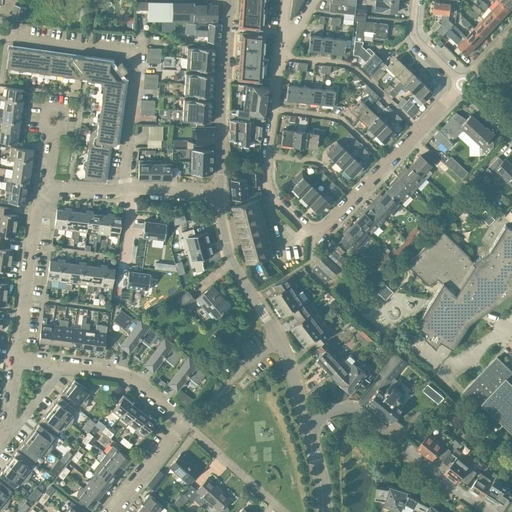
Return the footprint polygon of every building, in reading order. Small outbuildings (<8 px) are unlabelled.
[(240,0),(239,28),(261,29),(263,0),(240,0)] [(292,0),(289,18),(291,19),(301,0),(292,0)] [(330,2),(329,11),(344,13),(354,14),(355,13),(355,7),(356,0),(331,0),(331,2),(330,2)] [(378,0),(375,0),(374,10),(396,12),(397,2),(378,0)] [(435,2),(434,12),(442,13),(441,24),(436,30),(443,36),(446,33),(454,25),(449,20),(449,13),(450,13),(451,4),(458,5),(458,1),(451,0),(440,0),(440,2),(435,2)] [(483,0),(479,4),(484,9),(488,6),(483,0)] [(510,9),(500,0),(492,9),(502,18),(510,9)] [(511,0),(500,0),(510,9),(511,7),(511,0)] [(148,12),(147,18),(171,19),(171,20),(216,21),(217,5),(195,5),(194,5),(194,3),(148,1),(148,12)] [(11,18),(22,21),(25,7),(14,5),(11,18)] [(502,18),(492,9),(483,18),(493,27),(502,18)] [(474,10),(470,14),(475,19),(479,15),(474,10)] [(354,14),(353,20),(357,21),(355,35),(363,36),(372,37),(386,38),(388,24),(365,22),(365,15),(354,14)] [(462,22),(471,31),(466,36),(476,45),(484,36),(475,27),(465,18),(462,22)] [(493,27),(483,18),(475,27),(484,36),(493,27)] [(206,41),(219,42),(221,24),(208,23),(208,25),(186,23),(185,33),(207,35),(206,41)] [(454,25),(446,34),(450,38),(455,33),(463,40),(458,45),(457,46),(458,46),(462,50),(467,55),(476,45),(466,36),(454,25)] [(239,70),(238,80),(260,81),(263,34),(258,34),(241,33),(240,42),(240,47),(239,65),(239,70)] [(320,51),(322,37),(310,35),(308,50),(320,51)] [(354,42),(353,55),(358,55),(365,61),(361,66),(368,73),(369,72),(373,76),(380,68),(384,64),(380,60),(381,59),(374,52),(371,55),(362,47),(363,36),(355,35),(354,42)] [(322,37),(320,51),(332,53),(333,38),(322,37)] [(333,38),(332,53),(344,54),(345,39),(333,38)] [(458,46),(454,50),(458,54),(462,50),(458,46)] [(9,47),(6,68),(84,78),(94,79),(94,82),(98,82),(101,85),(100,91),(102,91),(97,128),(89,134),(83,178),(104,181),(109,143),(116,144),(122,94),(125,94),(128,77),(120,76),(120,75),(127,69),(121,62),(115,67),(112,67),(113,59),(90,56),(90,58),(9,47)] [(147,55),(161,56),(161,48),(147,47),(147,55)] [(186,58),(213,60),(214,48),(187,47),(186,58)] [(146,62),(160,63),(161,56),(147,55),(146,62)] [(395,57),(386,67),(395,75),(405,66),(395,57)] [(213,60),(186,58),(186,68),(213,70),(213,60)] [(392,88),(388,92),(393,97),(397,92),(400,89),(414,74),(405,66),(395,75),(400,80),(393,88),(392,88)] [(373,76),(372,76),(376,81),(385,72),(383,70),(380,68),(373,76)] [(143,81),(157,82),(158,74),(144,73),(143,81)] [(185,84),(212,86),(212,75),(185,73),(185,84)] [(414,74),(400,89),(404,92),(408,88),(414,93),(423,83),(414,74)] [(157,82),(143,81),(143,88),(157,89),(157,82)] [(423,83),(414,93),(423,102),(432,92),(423,83)] [(212,86),(185,84),(184,95),(211,96),(212,86)] [(238,108),(237,116),(263,119),(267,87),(246,84),(242,109),(238,108)] [(298,101),(300,86),(288,84),(286,99),(298,101)] [(310,102),(312,87),(300,86),(298,101),(310,102)] [(367,86),(364,90),(375,100),(379,96),(367,86)] [(6,95),(5,98),(22,101),(24,89),(7,87),(6,95)] [(322,103),(323,89),(312,87),(310,102),(322,103)] [(323,89),(322,103),(334,105),(335,90),(323,89)] [(2,95),(1,100),(5,101),(4,109),(23,112),(24,108),(21,108),(22,101),(5,98),(6,95),(2,95)] [(360,99),(350,110),(358,118),(369,107),(373,103),(367,98),(363,102),(360,99)] [(397,104),(400,108),(401,107),(407,101),(403,98),(397,104)] [(183,110),(210,112),(211,101),(184,99),(183,110)] [(407,101),(401,107),(405,111),(406,112),(413,104),(408,99),(407,101)] [(155,100),(141,100),(140,107),(154,108),(155,100)] [(378,100),(372,106),(375,109),(381,103),(378,100)] [(413,104),(406,112),(412,117),(419,110),(413,104)] [(377,116),(367,126),(375,135),(386,124),(381,119),(386,113),(387,114),(392,110),(387,105),(385,108),(383,110),(379,114),(377,116)] [(140,114),(154,115),(154,108),(140,107),(140,114)] [(369,107),(358,118),(367,126),(377,116),(369,107)] [(0,116),(3,117),(2,119),(19,122),(20,115),(23,115),(23,112),(4,109),(0,108),(0,116)] [(210,112),(183,110),(182,121),(209,122),(210,112)] [(395,113),(392,117),(398,123),(405,129),(408,126),(401,119),(402,119),(395,113)] [(466,129),(481,144),(479,146),(480,154),(487,154),(493,147),(493,142),(489,138),(493,134),(485,127),(484,129),(475,120),(476,120),(470,115),(467,119),(456,113),(440,130),(439,129),(433,135),(447,148),(451,144),(452,145),(453,144),(451,140),(454,138),(455,138),(461,131),(464,131),(466,129)] [(0,116),(0,121),(2,122),(1,130),(20,133),(21,129),(18,129),(19,122),(2,119),(3,117),(0,116)] [(229,120),(229,130),(255,131),(262,131),(262,126),(256,125),(253,125),(253,121),(249,121),(229,120)] [(386,124),(375,135),(384,143),(395,132),(386,124)] [(215,145),(215,127),(196,127),(196,144),(215,145)] [(307,132),(305,147),(317,148),(318,138),(323,139),(324,130),(314,128),(313,133),(307,132)] [(282,134),(281,144),(293,145),(294,131),(282,129),(282,134)] [(20,133),(1,130),(0,136),(0,141),(16,144),(17,136),(20,136),(20,133)] [(229,130),(229,140),(229,143),(230,143),(237,143),(237,140),(240,140),(240,146),(249,146),(249,141),(252,141),(253,139),(261,140),(261,137),(262,131),(255,131),(229,130)] [(294,131),(293,145),(305,147),(307,132),(295,131),(294,131)] [(351,142),(355,139),(348,133),(345,136),(351,142)] [(355,148),(360,143),(355,139),(347,148),(351,151),(355,148)] [(335,160),(345,149),(336,141),(326,151),(335,160)] [(34,154),(35,150),(11,147),(10,155),(7,155),(7,158),(14,159),(31,161),(32,154),(34,154)] [(212,161),(212,149),(172,148),(172,152),(172,160),(212,161)] [(345,149),(335,160),(344,168),(354,158),(356,155),(359,152),(355,148),(351,151),(347,148),(345,149)] [(367,151),(363,148),(356,155),(360,158),(367,151)] [(422,174),(426,178),(432,172),(427,168),(431,164),(434,161),(425,153),(422,156),(421,155),(412,164),(422,174)] [(511,165),(505,158),(503,161),(498,156),(488,167),(493,171),(494,170),(511,187),(511,186),(511,165)] [(31,161),(14,159),(7,158),(7,160),(14,161),(13,169),(32,172),(33,168),(30,168),(31,161)] [(354,158),(344,168),(353,176),(363,166),(354,158)] [(448,159),(444,163),(461,179),(465,175),(448,159)] [(138,160),(138,178),(149,178),(149,160),(138,160)] [(149,160),(149,178),(160,179),(161,163),(161,160),(149,160)] [(171,175),(193,176),(193,173),(212,174),(212,161),(172,160),(171,164),(171,175)] [(445,172),(448,169),(440,160),(436,164),(445,172)] [(161,163),(160,179),(171,179),(171,175),(171,164),(161,163)] [(405,166),(397,175),(400,177),(414,191),(426,178),(422,174),(412,164),(407,169),(405,166)] [(4,176),(4,179),(28,182),(29,175),(32,175),(32,172),(13,169),(11,177),(4,176)] [(319,177),(323,173),(319,170),(313,176),(316,179),(319,176),(319,177)] [(477,170),(468,179),(473,184),(482,175),(477,170)] [(259,171),(249,172),(249,176),(250,186),(260,185),(259,176),(259,171)] [(292,181),(296,184),(293,188),(301,196),(311,185),(304,178),(306,175),(301,171),(292,181)] [(410,195),(414,191),(400,177),(387,190),(402,204),(410,195)] [(245,178),(230,179),(231,191),(232,200),(235,199),(235,206),(258,200),(259,200),(261,199),(260,191),(247,194),(246,189),(245,178)] [(6,182),(5,190),(6,190),(10,190),(10,191),(29,193),(30,190),(27,190),(28,182),(4,179),(3,181),(6,182)] [(335,185),(331,181),(320,193),(310,204),(319,212),(329,201),(323,196),(326,192),(327,193),(335,185)] [(310,204),(320,193),(311,185),(301,196),(310,204)] [(6,190),(5,198),(2,198),(1,202),(8,203),(9,202),(25,204),(26,197),(29,197),(29,193),(10,191),(10,190),(6,190)] [(380,214),(384,218),(390,211),(393,215),(402,205),(401,205),(402,204),(387,190),(382,195),(380,193),(370,204),(380,214)] [(235,206),(231,207),(239,238),(246,262),(246,263),(247,263),(248,263),(258,260),(259,260),(267,258),(269,257),(273,256),(274,256),(273,255),(270,243),(267,234),(268,233),(269,233),(268,232),(267,232),(266,230),(264,223),(266,222),(265,221),(264,221),(261,212),(263,211),(262,210),(261,210),(259,201),(258,200),(235,206)] [(361,215),(355,221),(369,235),(385,219),(384,218),(380,214),(370,204),(360,214),(361,215)] [(0,223),(15,226),(17,215),(6,213),(7,207),(0,205),(0,223)] [(57,209),(53,235),(57,236),(58,228),(65,229),(68,207),(64,207),(64,210),(57,209)] [(76,231),(78,211),(71,210),(71,208),(68,207),(65,229),(72,230),(72,234),(78,235),(79,231),(76,231)] [(86,232),(89,211),(86,210),(86,212),(78,211),(76,231),(79,231),(86,232)] [(485,210),(479,216),(489,225),(494,219),(485,210)] [(93,237),(100,238),(100,234),(97,233),(100,214),(92,213),(93,211),(89,211),(86,232),(94,233),(93,237)] [(108,235),(111,213),(107,213),(107,215),(100,214),(97,233),(100,234),(108,235)] [(118,244),(121,217),(114,216),(114,214),(111,213),(108,235),(115,236),(114,243),(118,244)] [(144,221),(142,236),(164,239),(166,224),(144,221)] [(365,241),(364,240),(369,235),(355,221),(346,230),(349,232),(340,241),(348,248),(352,245),(357,249),(365,241)] [(0,241),(4,242),(5,236),(14,237),(15,226),(0,223),(0,241)] [(469,257),(441,229),(406,265),(428,285),(437,279),(441,283),(415,326),(426,333),(424,336),(423,336),(422,337),(435,348),(436,348),(435,347),(439,341),(452,349),(468,323),(511,293),(511,228),(505,224),(488,251),(472,262),(468,258),(469,257)] [(183,237),(181,238),(184,250),(210,243),(206,231),(194,234),(193,228),(181,231),(183,237)] [(409,233),(404,239),(405,239),(409,243),(414,238),(409,233)] [(0,258),(11,260),(12,249),(4,248),(4,242),(0,241),(0,258)] [(210,243),(184,250),(186,250),(191,267),(194,266),(195,268),(196,272),(203,270),(202,264),(201,258),(213,255),(210,243)] [(335,243),(325,254),(339,268),(339,269),(345,274),(346,273),(354,280),(359,275),(351,267),(346,262),(347,260),(346,260),(341,255),(344,251),(335,243)] [(395,250),(390,255),(394,259),(399,254),(395,250)] [(325,283),(338,269),(324,255),(316,264),(311,270),(325,283)] [(11,260),(0,258),(0,270),(9,272),(11,260)] [(49,260),(46,287),(49,287),(50,280),(58,281),(61,259),(57,259),(57,261),(49,260)] [(61,259),(58,281),(66,282),(65,285),(72,286),(72,283),(69,282),(71,263),(64,262),(65,260),(61,259)] [(80,284),(83,262),(79,261),(79,264),(71,263),(69,282),(72,283),(80,284)] [(90,285),(93,266),(85,265),(86,262),(83,262),(80,284),(87,285),(87,288),(93,289),(93,286),(90,285)] [(101,287),(104,265),(100,264),(100,267),(93,266),(90,285),(93,286),(101,287)] [(111,295),(114,269),(107,268),(107,265),(104,265),(101,287),(108,287),(107,295),(111,295)] [(128,271),(126,286),(148,289),(150,274),(128,271)] [(296,281),(291,274),(273,286),(276,292),(268,297),(275,307),(296,292),(291,284),(296,281)] [(383,283),(376,291),(385,300),(392,292),(383,283)] [(207,307),(220,296),(211,286),(196,299),(202,305),(204,303),(207,307)] [(296,292),(275,307),(282,317),(290,311),(293,317),(311,304),(307,298),(302,301),(297,293),(301,290),(301,289),(296,292)] [(120,298),(127,299),(128,291),(121,290),(120,298)] [(195,300),(187,292),(177,301),(180,305),(184,309),(195,300)] [(220,296),(207,307),(216,317),(229,306),(220,296)] [(167,306),(164,308),(168,313),(171,310),(172,311),(180,305),(177,301),(175,298),(167,305),(167,306)] [(311,313),(315,310),(311,304),(293,317),(297,322),(289,328),(297,337),(317,321),(311,313)] [(337,306),(332,310),(336,314),(340,311),(337,306)] [(149,345),(158,334),(140,320),(137,317),(133,320),(132,319),(120,309),(113,318),(112,320),(130,334),(121,345),(129,351),(138,339),(139,340),(140,339),(149,345)] [(74,328),(71,345),(82,347),(85,323),(86,316),(82,316),(81,322),(80,329),(74,328)] [(42,317),(39,342),(39,341),(50,342),(52,325),(46,324),(47,317),(42,317)] [(61,344),(64,320),(60,319),(59,326),(52,325),(50,342),(61,344)] [(64,320),(61,344),(71,345),(74,328),(67,327),(68,320),(64,320)] [(323,329),(317,321),(297,337),(304,347),(312,340),(316,345),(320,342),(320,343),(333,332),(328,325),(323,329)] [(85,323),(82,347),(93,348),(95,331),(89,330),(89,323),(85,323)] [(95,331),(93,348),(95,348),(103,349),(103,351),(107,326),(102,325),(96,324),(95,331)] [(368,333),(361,326),(357,331),(364,337),(368,333)] [(367,340),(362,346),(366,349),(371,343),(375,338),(369,332),(368,333),(364,337),(367,340)] [(317,348),(312,352),(316,357),(315,358),(316,359),(315,359),(322,366),(324,364),(325,366),(328,363),(327,362),(329,361),(328,361),(333,356),(331,355),(340,347),(330,336),(317,348)] [(164,358),(173,365),(182,353),(164,339),(145,364),(152,370),(162,358),(163,359),(164,358)] [(378,389),(367,403),(390,422),(393,419),(393,418),(402,408),(395,403),(402,393),(393,386),(397,381),(393,377),(394,377),(405,362),(394,353),(389,360),(379,372),(390,381),(392,382),(387,388),(383,393),(378,389)] [(345,358),(340,364),(340,365),(336,368),(337,370),(333,373),(332,372),(330,374),(338,383),(346,371),(353,363),(355,361),(349,355),(345,359),(345,358)] [(324,364),(322,366),(330,374),(332,372),(333,373),(337,370),(336,368),(340,365),(340,364),(333,356),(328,361),(329,361),(327,362),(328,363),(325,366),(324,364)] [(485,369),(461,394),(487,418),(498,429),(503,423),(504,423),(504,422),(505,422),(511,429),(511,371),(499,359),(497,357),(485,369)] [(197,383),(206,372),(188,358),(168,383),(176,389),(186,377),(187,378),(188,377),(197,383)] [(338,383),(350,393),(359,382),(365,386),(372,377),(373,376),(368,371),(366,374),(353,363),(346,371),(338,383)] [(226,364),(223,368),(231,374),(234,370),(226,364)] [(220,373),(218,377),(223,382),(224,381),(226,378),(220,373)] [(67,385),(61,393),(71,401),(73,398),(84,407),(85,405),(87,401),(87,399),(87,396),(86,396),(90,391),(74,379),(70,384),(71,384),(69,387),(68,386),(68,385),(67,385)] [(438,392),(433,398),(439,402),(444,397),(438,392)] [(120,417),(131,403),(131,404),(133,402),(123,394),(118,400),(119,401),(112,411),(120,417)] [(49,408),(70,425),(71,423),(72,421),(72,419),(73,417),(73,415),(72,414),(75,409),(60,397),(56,402),(56,403),(55,405),(53,404),(54,404),(53,403),(49,408)] [(448,399),(444,402),(453,411),(457,408),(448,399)] [(139,410),(131,404),(131,403),(120,417),(128,423),(139,410)] [(70,425),(49,408),(45,413),(46,413),(47,414),(45,417),(45,416),(41,421),(56,433),(60,429),(61,429),(63,429),(65,428),(67,427),(69,426),(70,425)] [(147,416),(146,416),(139,410),(128,423),(136,430),(147,416)] [(147,416),(136,430),(144,436),(152,427),(153,428),(157,421),(148,414),(146,416),(147,416)] [(28,435),(49,452),(50,450),(51,448),(51,446),(51,444),(51,442),(50,441),(54,436),(39,424),(35,429),(35,430),(33,432),(32,431),(32,430),(28,435)] [(89,433),(85,437),(89,440),(90,440),(94,443),(96,439),(93,436),(89,433)] [(49,452),(28,435),(24,440),(25,440),(26,441),(24,444),(24,443),(20,448),(35,460),(39,456),(40,456),(42,456),(44,455),(46,454),(47,453),(49,452)] [(430,436),(418,450),(432,461),(443,447),(430,436)] [(126,454),(125,455),(112,445),(106,454),(123,467),(122,467),(124,469),(132,459),(126,454)] [(447,446),(439,456),(443,460),(450,452),(451,450),(447,446)] [(451,465),(444,473),(456,483),(459,479),(466,485),(481,467),(469,457),(468,457),(459,449),(457,447),(452,453),(457,457),(451,464),(451,465)] [(7,462),(27,479),(29,477),(29,475),(30,473),(30,471),(30,469),(29,468),(33,463),(17,451),(13,456),(14,457),(12,459),(11,458),(11,457),(7,462)] [(181,453),(169,466),(187,482),(199,469),(181,453)] [(123,467),(106,454),(100,462),(116,475),(122,467),(123,467)] [(63,455),(59,460),(64,463),(68,459),(63,455)] [(27,479),(7,462),(3,467),(5,468),(3,471),(2,470),(0,473),(0,476),(14,487),(18,483),(19,483),(21,483),(23,482),(24,481),(26,480),(27,479)] [(116,475),(100,462),(93,470),(96,472),(110,483),(116,475)] [(52,467),(48,472),(54,477),(58,472),(52,467)] [(166,476),(159,470),(147,484),(155,490),(166,476)] [(90,480),(104,491),(110,483),(96,472),(90,480)] [(481,473),(471,489),(480,495),(481,495),(490,482),(492,484),(496,479),(498,475),(494,472),(489,479),(481,473)] [(228,508),(225,505),(231,498),(208,477),(196,490),(199,492),(193,499),(200,505),(205,499),(220,511),(226,511),(228,510),(228,508)] [(490,482),(481,495),(498,506),(497,507),(504,511),(509,511),(511,509),(511,510),(511,494),(508,492),(510,489),(496,479),(492,484),(490,482)] [(90,480),(84,488),(97,499),(98,499),(104,491),(90,480)] [(0,500),(6,506),(7,504),(9,500),(9,498),(9,496),(8,495),(11,490),(0,481),(0,500)] [(92,510),(99,500),(98,499),(97,499),(84,488),(83,488),(84,488),(80,485),(80,486),(79,488),(78,490),(77,493),(77,495),(77,497),(80,499),(84,502),(86,504),(86,505),(92,510)] [(376,486),(375,500),(386,502),(385,505),(393,507),(392,510),(399,490),(391,487),(390,488),(376,486)] [(399,490),(392,510),(393,507),(401,510),(402,507),(412,511),(411,511),(418,500),(406,493),(407,492),(399,490)] [(188,498),(182,492),(173,503),(179,508),(188,498)] [(141,502),(153,511),(158,511),(163,506),(154,499),(155,498),(148,493),(141,502)] [(418,500),(411,511),(436,511),(438,511),(431,505),(430,506),(418,500)] [(80,508),(71,501),(68,505),(70,506),(77,511),(80,508)] [(153,511),(141,502),(140,502),(143,504),(137,511),(153,511)]
